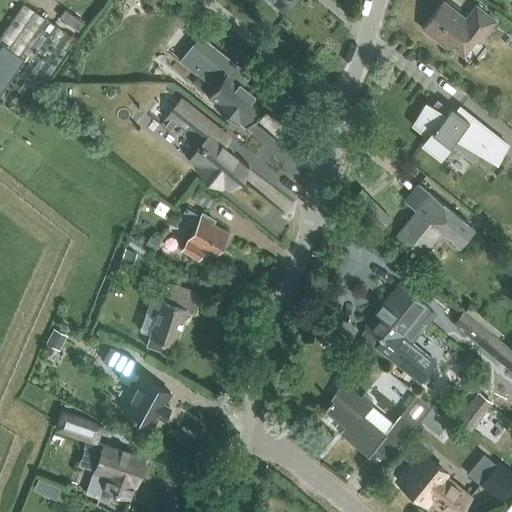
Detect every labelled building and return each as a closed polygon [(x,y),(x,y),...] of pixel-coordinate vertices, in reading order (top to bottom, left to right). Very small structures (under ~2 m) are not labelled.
[(269,0),(282,11),(291,0),(269,0)] [(453,47),(462,54),(473,41),(478,41),(494,21),(475,6),(467,18),(442,1),(420,29),(448,48),(453,47)] [(0,102),(21,118),(77,40),(24,3),(0,36),(0,102)] [(211,50),(197,38),(179,60),(195,72),(200,66),(219,81),(207,96),(215,101),(213,104),(243,128),(249,121),(252,123),(263,109),(260,107),(264,102),(238,82),(245,73),(213,47),(211,50)] [(188,160),(229,192),(249,167),(220,144),(227,135),(195,110),(193,112),(180,102),(163,124),(177,135),(181,130),(200,145),(188,160)] [(455,138),(496,163),(507,145),(459,107),(455,111),(450,107),(444,115),(424,104),(412,125),(427,137),(421,144),(439,158),(455,138)] [(405,201),(416,210),(396,235),(422,254),(442,230),(459,244),(471,229),(418,185),(405,201)] [(190,198),(209,210),(215,200),(196,188),(190,198)] [(182,250),(197,259),(205,249),(213,254),(227,233),(212,224),(214,222),(201,214),(200,215),(189,210),(187,212),(184,211),(180,218),(193,229),(182,250)] [(145,246),(154,251),(159,242),(150,237),(145,246)] [(119,264),(130,268),(135,254),(124,250),(119,264)] [(169,287),(166,302),(160,300),(151,297),(145,312),(155,316),(145,346),(164,353),(168,343),(172,345),(185,310),(194,311),(197,296),(169,287)] [(382,306),(360,334),(364,337),(376,346),(387,355),(421,382),(436,363),(411,343),(434,314),(429,310),(402,288),(394,298),(391,295),(382,306)] [(469,307),(465,312),(482,326),(486,321),(469,307)] [(511,372),(511,350),(482,326),(465,312),(463,311),(452,324),(511,372)] [(53,329),(45,343),(57,349),(64,335),(53,329)] [(103,362),(121,372),(118,379),(135,388),(123,411),(151,427),(157,416),(163,419),(169,407),(164,404),(170,393),(141,377),(129,371),(135,360),(111,347),(103,362)] [(359,394),(340,379),(330,399),(332,400),(323,411),(342,427),(338,432),(367,456),(375,448),(388,459),(420,421),(431,407),(416,395),(400,414),(398,412),(391,422),(370,404),(371,403),(369,401),(371,399),(362,391),(359,394)] [(467,435),(492,403),(477,393),(453,423),(467,435)] [(431,407),(420,421),(438,435),(449,422),(431,407)] [(491,408),(483,419),(497,430),(505,419),(491,408)] [(86,440),(95,442),(96,442),(102,426),(62,411),(56,429),(86,440)] [(98,499),(108,503),(111,493),(128,499),(133,485),(135,485),(144,459),(96,442),(95,442),(86,440),(83,447),(99,453),(93,472),(106,477),(98,499)] [(457,511),(469,498),(442,476),(445,473),(425,456),(415,468),(410,465),(397,481),(426,505),(430,500),(445,511),(457,511)] [(479,484),(500,502),(511,486),(511,479),(494,465),(479,484)] [(41,494),(54,500),(59,487),(46,481),(41,494)] [(511,511),(511,501),(503,511),(511,511)]
